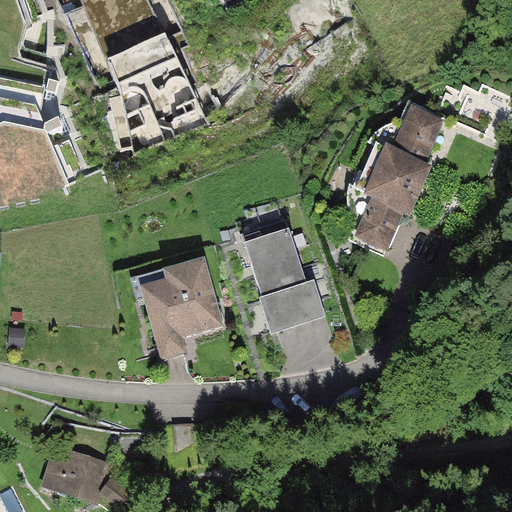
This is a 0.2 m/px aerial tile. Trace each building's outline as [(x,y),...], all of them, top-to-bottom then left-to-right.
[(0,0),(0,81),(57,96),(60,85),(51,84),(45,63),(18,55),(24,29),(13,0),(0,0)] [(13,0),(24,29),(28,25),(19,0),(13,0)] [(151,0),(72,0),(130,154),(200,127),(151,0)] [(499,113),(500,86),(451,84),(449,111),(499,113)] [(0,107),(37,115),(39,99),(8,93),(8,87),(0,85),(0,107)] [(0,135),(8,133),(44,138),(37,115),(0,107),(0,135)] [(410,217),(430,171),(439,175),(451,146),(435,140),(441,127),(435,125),(439,116),(430,112),(425,120),(413,115),(395,155),(378,148),(358,191),(350,189),(348,202),(350,213),(352,222),(362,229),(356,240),(387,253),(402,214),(410,217)] [(0,210),(1,210),(42,201),(67,188),(44,138),(8,133),(0,135),(0,210)] [(290,222),(245,236),(272,330),(328,314),(315,275),(307,277),(290,222)] [(166,274),(140,282),(162,358),(188,351),(184,338),(226,326),(205,249),(163,261),(166,274)] [(511,373),(499,375),(501,394),(511,393),(511,373)] [(67,458),(51,453),(42,484),(99,502),(112,460),(70,448),(67,458)]
